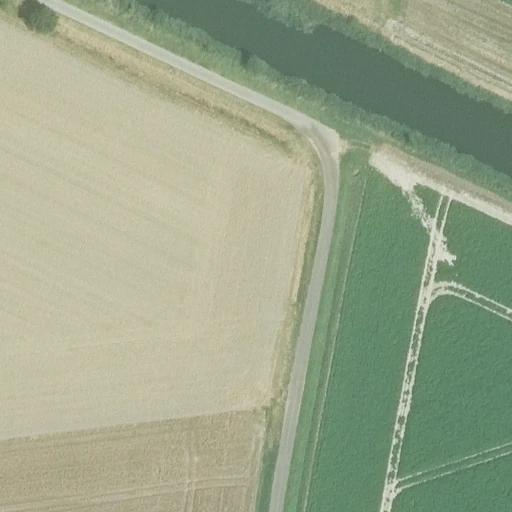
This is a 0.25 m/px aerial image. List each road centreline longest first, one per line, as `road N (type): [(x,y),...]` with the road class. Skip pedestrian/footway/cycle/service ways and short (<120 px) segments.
road 1 (track): [(274,511),(330,199),(329,164)]
road 2 (unclassified): [(329,164),(324,143),(298,122),(41,0)]
